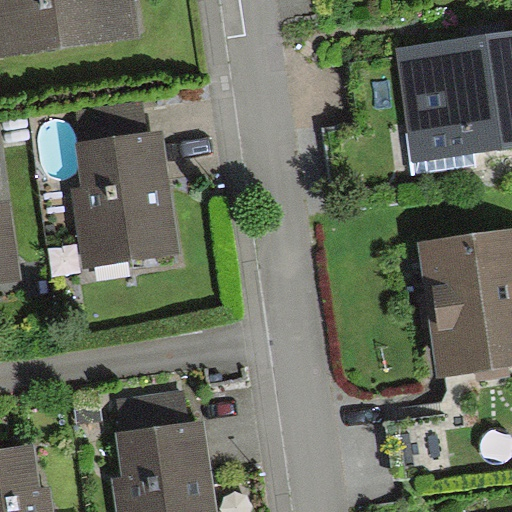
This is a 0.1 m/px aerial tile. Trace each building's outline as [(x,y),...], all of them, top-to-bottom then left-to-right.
[(0,0),(0,25),(4,51),(124,34),(118,0),(0,0)] [(511,32),(407,48),(421,150),(511,137),(511,32)] [(81,187),(92,264),(170,252),(154,137),(87,146),(93,185),(81,187)] [(0,283),(14,282),(4,207),(0,207),(0,283)] [(511,228),(430,238),(445,364),(511,356),(511,228)] [(129,511),(209,511),(198,428),(120,439),(129,511)] [(0,459),(0,511),(47,511),(44,491),(38,492),(33,455),(0,459)]
